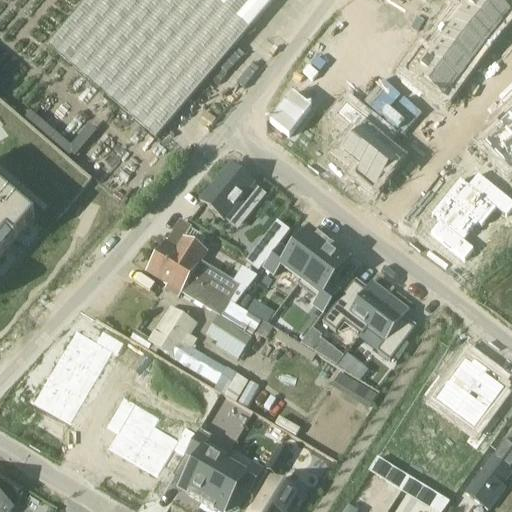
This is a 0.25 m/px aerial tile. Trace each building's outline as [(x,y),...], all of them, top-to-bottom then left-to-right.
[(86,0),(44,48),(131,123),(153,142),(154,141),(250,30),(251,29),(272,4),(275,0),(86,0)] [(461,0),(458,4),(496,32),(510,13),(492,0),(461,0)] [(403,8),(398,13),(405,19),(414,9),(413,8),(411,6),(408,3),(403,8)] [(458,4),(446,21),(484,49),(496,32),(458,4)] [(394,18),(388,23),(390,24),(392,26),(394,28),(395,29),(405,19),(398,13),(394,18)] [(446,21),(433,38),(471,66),(484,49),(446,21)] [(433,38),(420,56),(458,84),(471,66),(433,38)] [(247,84),(264,63),(255,56),(238,78),(247,84)] [(420,56),(399,84),(419,99),(427,89),(445,102),(458,84),(420,56)] [(226,94),(235,102),(246,89),(237,81),(226,94)] [(347,105),(337,117),(356,132),(340,152),(362,170),(356,177),(373,191),(396,162),(378,148),(387,138),(347,105)] [(485,147),(484,148),(490,155),(494,159),(495,159),(503,168),(503,167),(503,168),(505,170),(506,170),(505,170),(509,174),(511,170),(511,123),(509,120),(508,119),(505,121),(501,125),(500,126),(498,129),(501,132),(498,135),(496,138),(495,138),(489,143),(487,145),(485,147)] [(230,168),(201,203),(224,222),(231,215),(243,225),(265,197),(252,187),(253,186),(230,168)] [(460,181),(445,199),(482,229),(496,212),(506,220),(511,213),(511,203),(478,175),(469,187),(459,179),(459,180),(460,181)] [(511,181),(509,178),(500,186),(511,198),(511,181)] [(0,262),(35,222),(0,191),(0,262)] [(438,224),(429,235),(451,253),(446,259),(466,275),(471,269),(465,264),(488,235),(482,230),(482,229),(445,199),(431,216),(430,215),(429,216),(438,224)] [(165,245),(156,260),(189,281),(228,305),(240,287),(201,263),(207,254),(199,249),(206,239),(189,229),(175,252),(165,245)] [(271,260),(264,269),(275,277),(281,268),(301,283),(329,246),(316,236),(313,240),(307,235),(289,258),(279,250),(271,260)] [(262,244),(248,264),(258,271),(273,253),(262,244)] [(301,283),(297,287),(317,302),(313,306),(324,315),(339,296),(329,288),(346,266),(340,261),(343,257),(329,246),(301,283)] [(156,260),(146,274),(168,287),(165,292),(177,300),(180,295),(180,294),(219,319),(206,338),(218,346),(216,348),(242,365),(265,329),(228,305),(189,281),(156,260)] [(353,284),(323,324),(336,334),(344,324),(361,338),(391,298),(372,284),(365,293),(353,284)] [(240,288),(229,305),(235,309),(247,292),(240,288)] [(361,338),(358,341),(376,355),(377,353),(390,364),(415,331),(403,322),(410,313),(391,298),(361,338)] [(140,338),(136,344),(208,388),(227,399),(234,387),(230,384),(234,378),(183,347),(196,326),(169,309),(148,343),(140,338)] [(77,331),(62,356),(99,378),(113,354),(117,356),(124,345),(102,332),(96,343),(77,331)] [(62,356),(48,380),(85,401),(99,378),(62,356)] [(438,376),(423,396),(434,404),(435,403),(455,417),(488,372),(474,362),(471,366),(465,361),(449,383),(438,376)] [(488,372),(455,417),(474,432),(466,443),(476,451),(499,421),(489,413),(505,391),(499,386),(502,382),(488,372)] [(48,380),(34,404),(71,426),(85,401),(48,380)] [(113,418),(106,428),(117,435),(108,450),(133,465),(160,420),(124,399),(120,406),(113,418)] [(112,401),(105,413),(113,418),(120,406),(112,401)] [(105,413),(98,425),(105,430),(106,428),(113,418),(105,413)] [(160,420),(133,465),(158,479),(174,451),(186,458),(198,436),(186,429),(179,442),(156,428),(161,420),(160,420)] [(196,464),(182,488),(189,492),(186,496),(201,505),(227,461),(228,462),(230,457),(210,445),(213,440),(200,433),(186,458),(196,464)] [(511,433),(466,496),(488,511),(511,474),(511,433)] [(278,451),(266,472),(276,478),(288,457),(278,451)] [(227,461),(201,505),(213,511),(216,511),(218,509),(222,511),(225,511),(239,490),(250,495),(263,475),(251,467),(248,473),(228,462),(227,461)] [(378,461),(371,472),(385,481),(392,470),(378,461)] [(1,477),(0,479),(0,490),(16,500),(22,490),(1,477)] [(272,485),(255,511),(287,511),(295,499),(272,485)] [(427,491),(419,503),(434,511),(443,511),(448,505),(427,491)] [(0,511),(10,511),(12,511),(0,500),(0,511)]
